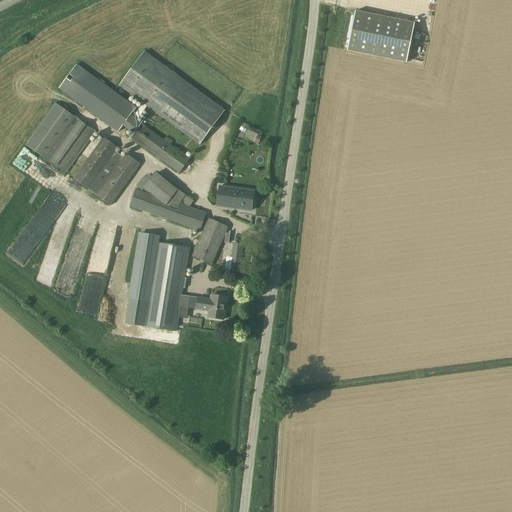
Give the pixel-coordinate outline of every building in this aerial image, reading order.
[(406,63),(414,23),(355,11),(347,51),(406,63)] [(199,145),(224,111),(143,52),(118,85),(199,145)] [(135,108),(76,65),(58,89),(118,132),(135,108)] [(95,132),(55,103),(25,145),(48,161),(65,173),(95,132)] [(189,159),(139,123),(129,136),(179,173),(189,159)] [(117,148),(103,138),(74,179),(111,205),(140,164),(126,154),(124,158),(115,151),(117,148)] [(217,206),(251,211),(254,191),(219,187),(217,206)] [(170,201),(136,189),(130,206),(200,231),(206,213),(189,207),(193,202),(177,190),(170,201)] [(211,265),(221,242),(225,233),(228,227),(210,219),(193,256),(211,265)] [(188,316),(189,307),(195,308),(195,311),(207,313),(206,318),(224,321),(228,297),(210,294),(209,298),(197,297),(181,294),(188,247),(156,242),(157,235),(139,233),(126,323),(176,330),(178,314),(188,316)] [(226,260),(225,269),(239,271),(242,245),(233,244),(231,261),(226,260)]
